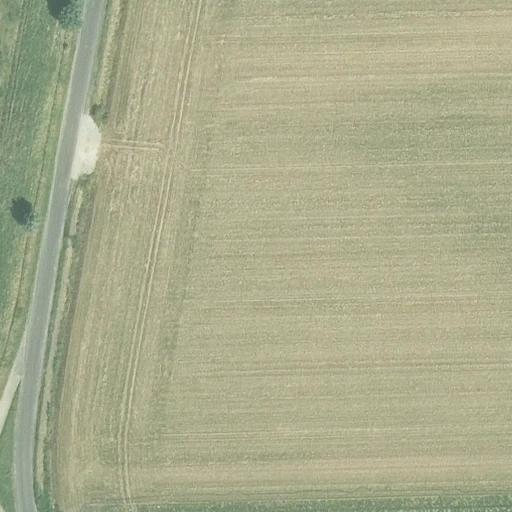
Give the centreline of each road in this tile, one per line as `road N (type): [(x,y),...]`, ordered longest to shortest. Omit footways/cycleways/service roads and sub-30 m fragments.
road 1 (unclassified): [(30,355),(95,0)]
road 2 (unclassified): [(27,511),(30,355)]
